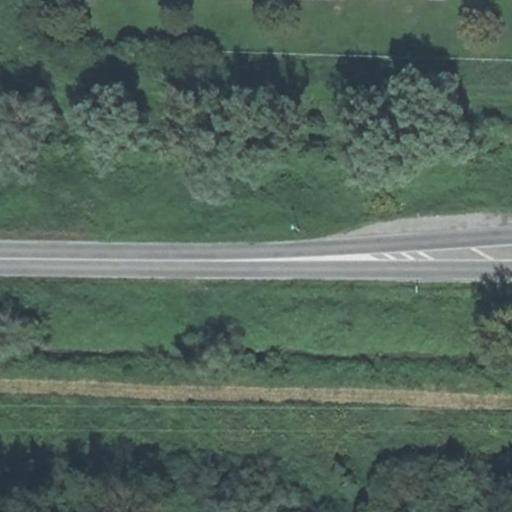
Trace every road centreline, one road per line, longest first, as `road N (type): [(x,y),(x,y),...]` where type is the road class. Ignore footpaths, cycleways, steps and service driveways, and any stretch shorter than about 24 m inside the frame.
road 1 (secondary): [(511,240),(255,261)]
road 2 (secondary): [(255,261),(511,270)]
road 3 (secondary): [(0,257),(255,261)]
